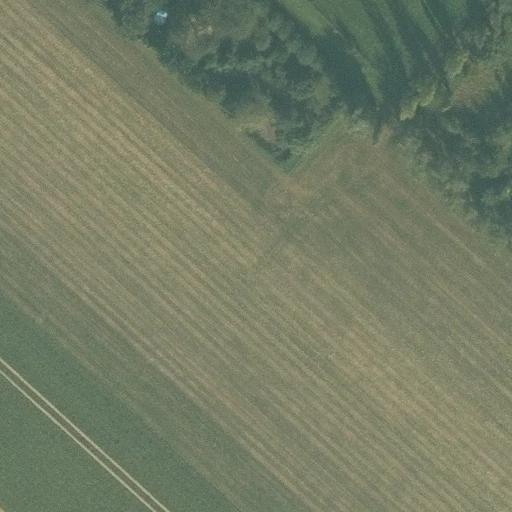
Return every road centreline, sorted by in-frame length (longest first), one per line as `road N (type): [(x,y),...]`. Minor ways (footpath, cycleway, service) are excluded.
road 1 (track): [(393,119),(273,0)]
road 2 (track): [(511,2),(393,119)]
road 3 (track): [(511,229),(393,119)]
